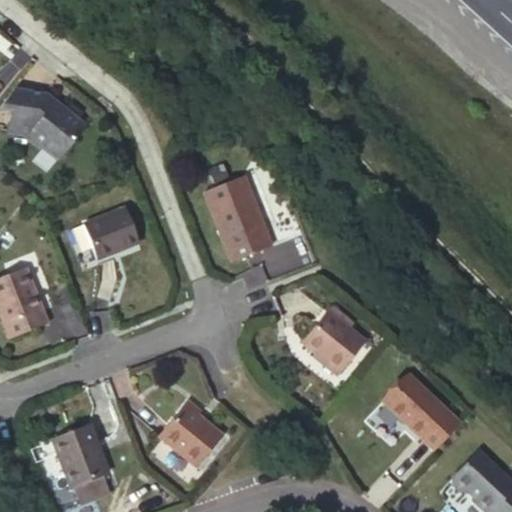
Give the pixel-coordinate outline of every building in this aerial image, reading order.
[(83,125),(45,95),(13,89),(0,105),(0,109),(10,111),(6,135),(22,138),(36,148),(41,148),(56,160),(83,125)] [(203,192),(230,263),(270,247),(242,177),(203,192)] [(80,224),(95,260),(137,244),(123,207),(80,224)] [(47,324),(25,267),(0,276),(0,320),(7,339),(47,324)] [(326,311),(345,326),(351,319),(333,303),(326,311)] [(345,326),(326,311),(301,342),(314,353),(337,373),(363,342),(345,326)] [(334,377),(337,373),(314,353),(311,357),(334,377)] [(458,424),(408,376),(382,404),(432,451),(458,424)] [(182,405),(196,416),(200,411),(186,400),(182,405)] [(182,405),(157,436),(194,466),(219,435),(196,416),(182,405)] [(89,425),(50,440),(68,487),(70,487),(75,501),(108,488),(102,474),(107,472),(89,425)] [(511,486),(511,484),(477,451),(451,479),(452,484),(460,492),(466,492),(467,492),(474,498),(472,500),(484,511),(511,511),(511,489),(511,488),(511,486)]
